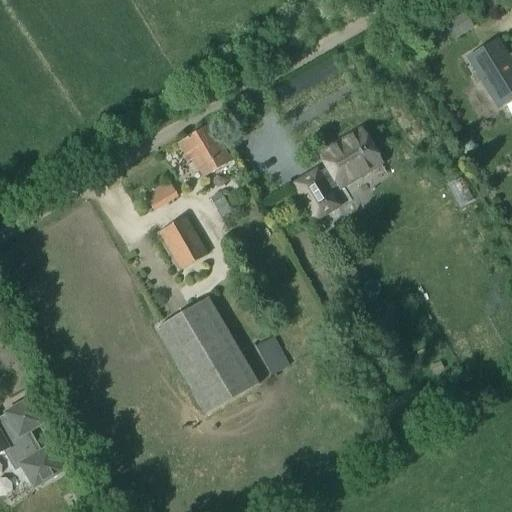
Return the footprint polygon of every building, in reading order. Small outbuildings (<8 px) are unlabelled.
[(465,16),(448,27),(456,41),(474,30),(465,16)] [(497,109),(511,99),(511,68),(497,45),(469,62),(497,109)] [(232,164),(209,127),(177,146),(184,157),(182,159),(186,165),(192,162),(204,180),(232,164)] [(343,189),(383,164),(363,132),(332,151),(339,161),(329,167),(330,169),(320,175),(319,173),(297,187),(318,221),(340,208),(331,193),(342,187),(343,189)] [(464,142),(462,149),(467,155),(474,153),(476,146),(471,141),(464,142)] [(154,214),(177,200),(167,183),(144,196),(154,214)] [(221,220),(231,214),(220,195),(210,201),(221,220)] [(178,274),(206,257),(184,220),(156,236),(178,274)] [(205,418),(257,387),(207,301),(155,331),(205,418)] [(392,316),(381,322),(386,331),(397,326),(392,316)] [(271,378),(289,369),(273,339),(255,348),(271,378)] [(403,347),(394,352),(399,363),(409,358),(403,347)] [(26,434),(41,425),(28,402),(4,415),(7,419),(0,423),(0,454),(4,452),(14,470),(20,466),(33,489),(60,473),(47,450),(38,455),(26,434)] [(81,511),(89,511),(102,505),(88,481),(70,492),(81,511)]
